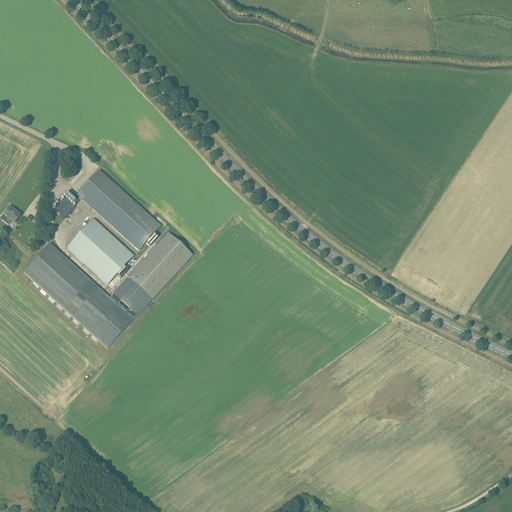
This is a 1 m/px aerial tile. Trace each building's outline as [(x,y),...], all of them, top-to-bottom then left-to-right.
[(100,171),(78,195),(139,251),(162,227),(100,171)] [(55,210),(65,219),(75,208),(65,199),(55,210)] [(10,207),(4,215),(6,217),(7,218),(7,219),(11,222),(11,221),(15,223),(19,217),(18,216),(19,214),(16,212),(17,212),(14,210),(10,207)] [(93,220),(67,248),(108,285),(134,257),(93,220)] [(193,255),(169,233),(110,298),(134,320),(193,255)] [(51,244),(24,273),(108,349),(134,320),(110,298),(51,244)]
